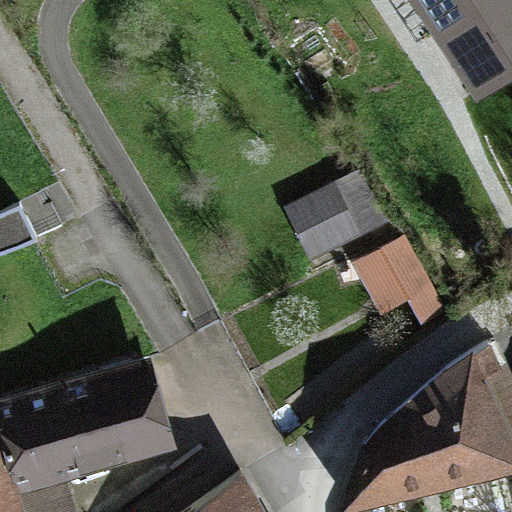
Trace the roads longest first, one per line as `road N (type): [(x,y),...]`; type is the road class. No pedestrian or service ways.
road 1 (residential): [(0,50),(286,511)]
road 2 (residential): [(511,300),(420,372),(339,451),(312,511)]
